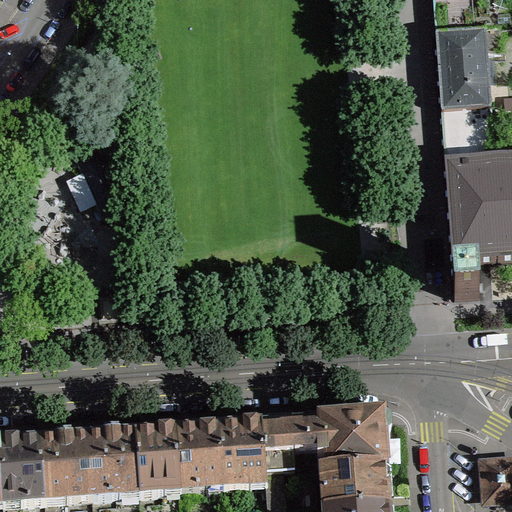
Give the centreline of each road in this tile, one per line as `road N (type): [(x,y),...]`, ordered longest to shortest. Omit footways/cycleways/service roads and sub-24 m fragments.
road 1 (secondary): [(0,392),(427,362)]
road 2 (residential): [(427,362),(417,202)]
road 3 (residential): [(427,362),(439,511)]
